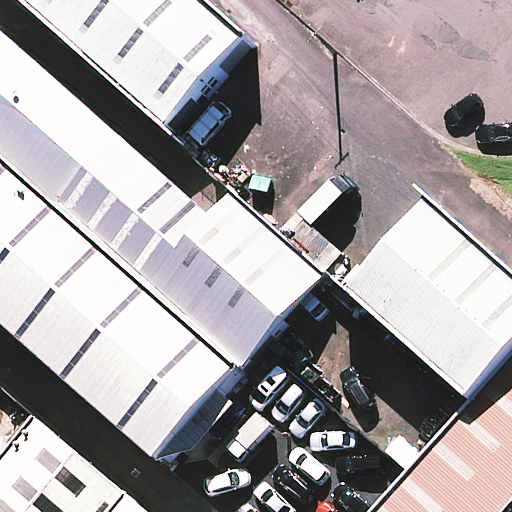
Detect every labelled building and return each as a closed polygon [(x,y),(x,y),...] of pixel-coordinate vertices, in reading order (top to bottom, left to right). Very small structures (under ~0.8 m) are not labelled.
[(0,0),(0,144),(246,357),(332,259),(170,120),(32,0),(0,0)] [(32,0),(170,120),(265,11),(252,0),(32,0)] [(0,144),(0,307),(165,450),(246,357),(0,144)] [(481,384),(511,348),(511,237),(448,181),(361,280),(481,384)] [(509,511),(511,509),(511,348),(481,384),(369,511),(509,511)] [(154,511),(44,416),(0,465),(0,511),(154,511)]
